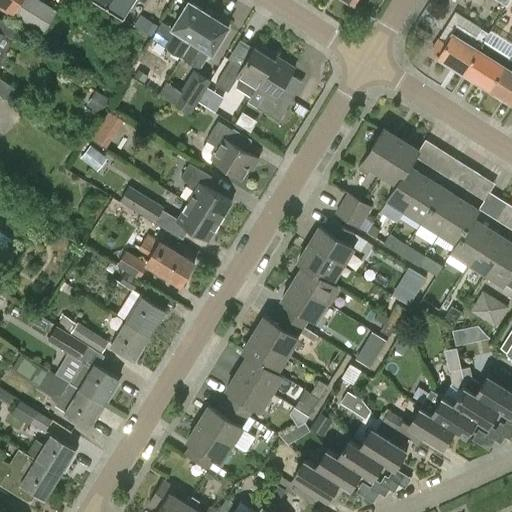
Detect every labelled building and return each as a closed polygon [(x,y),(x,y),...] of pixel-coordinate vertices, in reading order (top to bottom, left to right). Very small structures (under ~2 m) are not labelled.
[(0,0),(0,6),(43,34),(58,10),(41,0),(0,0)] [(93,0),(106,8),(111,0),(93,0)] [(111,0),(106,8),(123,18),(134,0),(111,0)] [(189,1),(173,27),(163,21),(152,39),(181,57),(209,13),(189,1)] [(456,11),(439,39),(431,51),(438,55),(437,56),(463,72),(484,40),(489,32),(456,11)] [(229,26),(209,13),(181,57),(200,69),(210,51),(212,52),(229,26)] [(0,17),(0,63),(3,63),(8,56),(7,50),(13,40),(12,40),(18,29),(0,17)] [(510,57),(484,40),(463,72),(489,89),(510,57)] [(255,47),(254,47),(242,66),(231,59),(216,83),(229,90),(237,77),(241,79),(237,86),(251,95),(256,88),(256,89),(277,56),(261,46),(259,49),(255,47)] [(295,67),(277,56),(256,89),(265,94),(257,107),(278,121),(292,100),(279,92),(295,67)] [(511,57),(510,57),(489,89),(511,103),(511,57)] [(191,113),(211,79),(194,68),(173,103),(191,113)] [(0,94),(7,99),(15,88),(0,78),(0,94)] [(259,158),(227,139),(233,129),(218,120),(203,147),(201,151),(203,157),(211,163),(213,158),(243,177),(249,167),(252,169),(259,158)] [(91,138),(106,148),(115,134),(100,124),(91,138)] [(380,173),(401,140),(384,128),(362,162),(380,173)] [(419,151),(401,140),(380,173),(397,183),(397,184),(409,166),(419,151)] [(91,144),(80,158),(94,168),(105,155),(91,144)] [(433,167),(442,152),(433,147),(424,161),(433,167)] [(448,156),(442,152),(433,167),(439,171),(448,156)] [(232,202),(205,186),(212,176),(190,162),(181,175),(195,190),(188,202),(220,221),(232,202)] [(397,184),(397,183),(387,199),(405,210),(426,177),(409,166),(397,184)] [(467,189),(476,174),(467,169),(458,183),(467,189)] [(482,178),(476,174),(467,189),(473,192),(482,178)] [(426,177),(405,210),(422,221),(443,188),(426,177)] [(120,200),(155,221),(163,208),(165,206),(129,185),(120,200)] [(461,199),(443,188),(422,221),(439,232),(461,199)] [(373,222),(365,216),(371,208),(348,193),(336,213),(358,227),(359,226),(366,232),(372,223),(373,222)] [(461,199),(439,232),(456,243),(457,243),(473,217),(473,218),(478,210),(461,199)] [(497,219),(506,205),(498,200),(489,214),(497,219)] [(178,217),(176,220),(189,228),(209,240),(220,221),(188,202),(178,218),(178,217)] [(511,208),(506,205),(497,219),(504,223),(511,209),(511,208)] [(457,243),(456,243),(451,251),(470,262),(490,229),(473,218),(473,217),(457,243)] [(319,226),(308,243),(342,264),(353,247),(349,245),(352,239),(357,242),(360,237),(355,234),(356,233),(332,218),(325,230),(319,226)] [(366,232),(375,238),(381,229),(372,223),(366,232)] [(470,262),(486,273),(507,240),(490,229),(470,262)] [(148,233),(139,248),(151,255),(147,263),(147,264),(181,284),(195,262),(148,233)] [(511,242),(507,240),(486,273),(511,289),(511,242)] [(342,264),(308,243),(297,261),(303,265),(331,281),(342,264)] [(418,265),(424,256),(425,255),(408,244),(401,255),(418,266),(419,265),(418,265)] [(139,278),(147,264),(146,263),(126,250),(117,264),(139,278)] [(432,260),(424,256),(418,265),(419,265),(420,263),(427,268),(432,260)] [(331,281),(303,265),(292,282),(326,303),(326,301),(330,303),(332,302),(341,289),(341,287),(337,285),(331,281)] [(133,290),(134,291),(140,280),(126,272),(120,283),(133,290)] [(326,303),(292,282),(281,300),(300,312),(294,322),(317,336),(318,334),(309,329),(326,303)] [(440,309),(450,294),(434,284),(424,299),(440,309)] [(495,326),(509,306),(484,288),(469,307),(495,326)] [(409,304),(414,296),(405,290),(399,298),(409,304)] [(136,305),(127,300),(119,314),(127,319),(126,320),(150,334),(165,309),(142,295),(136,305)] [(389,317),(398,323),(406,309),(398,303),(389,317)] [(317,336),(294,322),(288,331),(264,316),(253,333),(286,354),(297,337),(296,336),(297,334),(299,335),(301,332),(314,340),(317,336)] [(398,323),(389,317),(381,330),(390,335),(398,323)] [(150,334),(126,320),(111,345),(135,359),(150,334)] [(78,321),(71,333),(70,334),(101,353),(109,340),(78,321)] [(454,328),(457,342),(486,336),(483,322),(454,328)] [(48,338),(68,351),(80,358),(82,355),(88,345),(70,334),(71,333),(58,325),(56,324),(48,338)] [(511,327),(499,349),(511,357),(511,327)] [(355,357),(370,366),(387,339),(372,330),(355,357)] [(286,354),(253,333),(242,351),(247,355),(276,371),(286,354)] [(480,340),(461,342),(462,350),(481,349),(480,340)] [(276,371),(247,355),(237,372),(271,392),(276,383),(283,387),(288,379),(282,375),(276,371)] [(103,403),(119,377),(86,358),(69,383),(103,403)] [(488,376),(477,393),(477,394),(498,407),(498,408),(509,415),(511,410),(511,391),(509,390),(511,385),(511,376),(495,365),(488,376)] [(477,393),(475,392),(470,366),(449,371),(452,383),(463,389),(454,404),(454,405),(475,418),(475,419),(486,426),(498,408),(498,407),(477,394),(477,393)] [(103,403),(69,383),(56,404),(31,389),(35,382),(19,372),(13,380),(4,374),(0,380),(0,384),(53,418),(60,408),(66,411),(64,414),(88,428),(103,403)] [(271,392),(237,372),(226,389),(260,410),(271,392)] [(310,393),(319,399),(328,385),(319,379),(310,393)] [(454,404),(442,396),(431,389),(421,407),(431,413),(431,414),(453,428),(464,436),(475,419),(475,418),(454,405),(454,404)] [(319,399),(310,393),(302,406),(312,411),(319,399)] [(52,419),(21,399),(12,413),(30,424),(31,422),(45,430),(52,419)] [(209,405),(197,424),(231,445),(242,426),(209,405)] [(409,424),(403,420),(388,411),(381,421),(404,436),(418,445),(424,436),(441,447),(453,428),(431,414),(431,413),(421,407),(420,406),(409,424)] [(372,428),(361,446),(384,461),(383,461),(394,468),(406,450),(398,445),(404,436),(381,421),(375,431),(372,428)] [(490,428),(485,435),(499,444),(504,436),(508,439),(511,432),(511,430),(500,423),(495,431),(490,428)] [(186,441),(190,444),(184,453),(190,456),(189,457),(204,466),(204,465),(209,468),(214,459),(220,462),(231,445),(197,424),(186,441)] [(51,434),(45,444),(36,438),(27,453),(60,474),(75,448),(51,434)] [(350,439),(339,455),(339,456),(362,470),(361,471),(373,478),(383,461),(384,461),(361,446),(350,439)] [(339,455),(338,454),(327,449),(317,466),(316,467),(339,481),(338,482),(350,489),(361,471),(362,470),(339,456),(339,455)] [(44,498),(45,498),(60,474),(27,453),(21,465),(0,456),(0,480),(30,498),(34,492),(44,498)] [(204,466),(189,457),(185,464),(200,472),(204,466)] [(298,480),(296,484),(281,475),(277,481),(298,495),(299,494),(315,504),(319,497),(326,501),(338,482),(339,481),(316,467),(317,466),(306,459),(294,477),(298,480)] [(376,480),(372,487),(385,496),(390,488),(395,492),(400,484),(385,476),(381,482),(376,480)] [(181,511),(186,505),(168,494),(173,487),(162,480),(148,504),(157,510),(155,511),(181,511)] [(298,495),(277,481),(276,483),(275,482),(266,498),(276,504),(284,492),(295,500),(298,495)] [(256,511),(257,511),(241,501),(234,511),(231,511),(229,510),(234,502),(227,498),(219,511),(218,511),(216,511),(256,511)]
